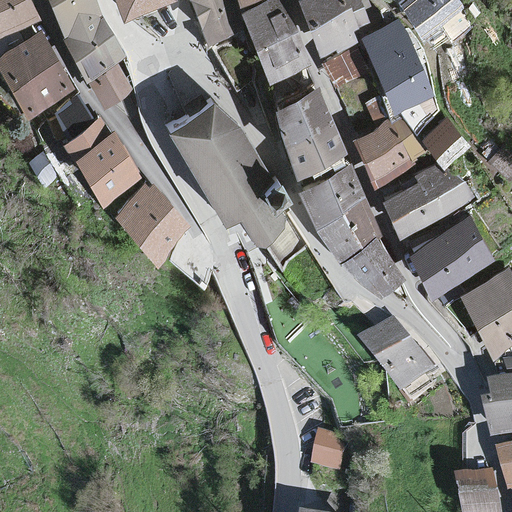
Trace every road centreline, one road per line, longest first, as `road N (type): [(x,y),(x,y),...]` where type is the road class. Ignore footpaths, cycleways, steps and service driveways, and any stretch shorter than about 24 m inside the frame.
road 1 (residential): [(288,0),(365,198),(430,312),(462,350),(469,370),(463,375)]
road 2 (tertiary): [(463,375),(399,307),(327,259),(245,119),(197,57)]
road 3 (residential): [(231,288),(170,190),(90,96),(37,0)]
road 4 (tertiary): [(148,63),(152,127),(205,215),(231,288)]
road 5 (tertiary): [(231,288),(284,432),(284,511)]
road 6 (tertiary): [(507,511),(463,375)]
